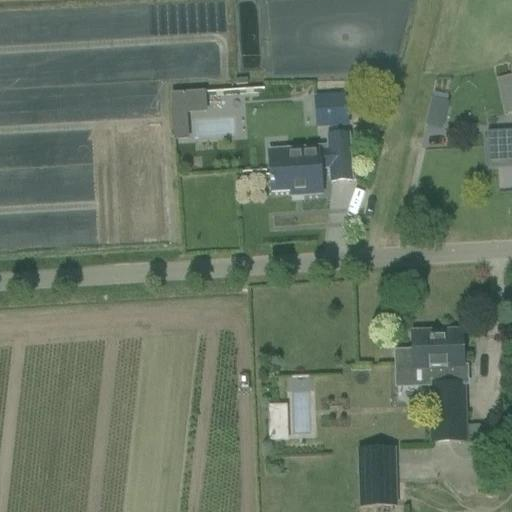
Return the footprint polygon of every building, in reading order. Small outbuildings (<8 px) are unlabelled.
[(326,100),(328,128),(348,126),(346,98),(326,100)] [(448,105),(431,101),(425,127),(441,131),(448,105)] [(174,142),(189,141),(188,121),(173,122),(174,142)] [(511,168),(511,132),(491,134),(492,169),(511,168)] [(269,159),(270,174),(272,194),(298,193),(298,198),(322,196),(320,171),(330,170),(331,184),(352,182),(348,137),(329,138),(330,154),(319,154),(318,151),(301,152),(302,157),(269,159)] [(469,386),(468,373),(463,373),(462,334),(444,334),(444,336),(413,337),(413,335),(412,335),(412,353),(395,353),(396,369),(396,389),(425,388),(430,388),(432,445),(468,444),(466,386),(469,386)] [(292,395),(310,394),(308,378),(291,380),(292,395)] [(267,406),(268,442),(290,441),(289,405),(267,406)] [(394,450),(359,451),(359,511),(397,510),(394,450)]
